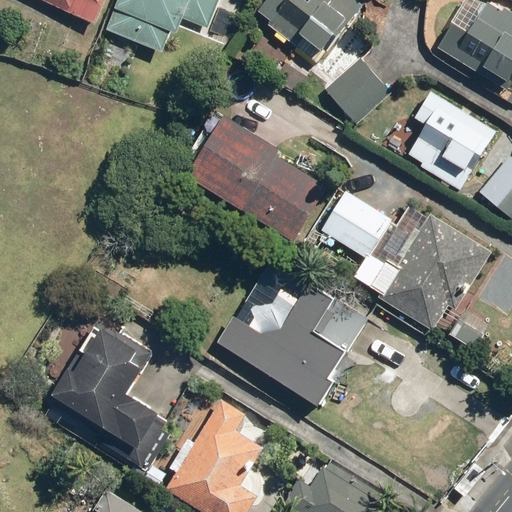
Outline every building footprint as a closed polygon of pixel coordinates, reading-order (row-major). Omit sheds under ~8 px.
[(50,0),(98,21),(107,0),(50,0)] [(192,19),(212,27),(222,0),(124,0),(112,29),(177,56),(192,19)] [(292,0),(274,22),(318,59),(365,3),(361,0),(292,0)] [(511,8),(499,0),(473,0),(442,46),(509,90),(511,85),(511,8)] [(327,92),(359,125),(391,93),(360,61),(327,92)] [(411,157),(463,189),(498,131),(446,99),(411,157)] [(332,187),(226,120),(192,173),(298,240),(332,187)] [(482,189),(511,215),(511,156),(482,189)] [(349,189),(324,228),(372,258),(397,219),(349,189)] [(494,249),(435,212),(382,295),(441,332),(494,249)] [(260,360),(326,399),(373,319),(306,280),(260,360)] [(488,334),(463,320),(455,335),(480,349),(488,334)] [(152,355),(102,324),(82,358),(80,357),(58,392),(141,443),(160,412),(129,393),(152,355)] [(170,488),(187,499),(187,500),(208,511),(252,511),(263,495),(246,486),(269,447),(240,430),(250,415),(226,400),(170,488)] [(402,511),(406,507),(324,455),(287,511),(402,511)] [(147,511),(110,488),(95,511),(147,511)]
